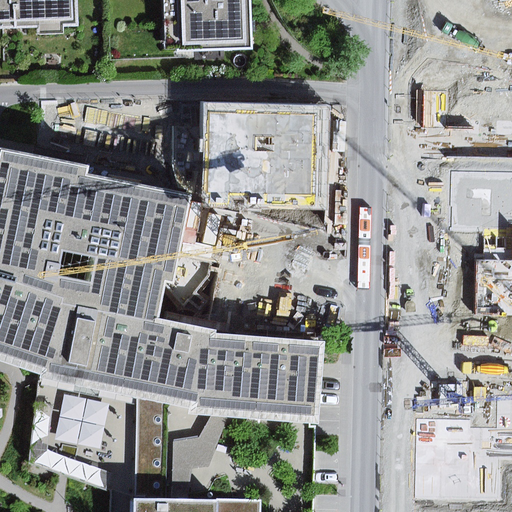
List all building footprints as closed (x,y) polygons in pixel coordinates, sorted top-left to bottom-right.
[(0,0),(0,26),(39,26),(39,33),(63,32),(63,24),(77,24),(76,0),(0,0)] [(162,0),(165,52),(185,51),(253,48),(252,23),(251,0),(162,0)] [(325,108),(262,106),(260,183),(255,183),(255,212),(269,212),(269,252),(328,254),(328,252),(328,231),(329,192),(323,192),(325,108)] [(215,135),(187,130),(180,161),(212,167),(215,135)] [(0,166),(0,277),(66,300),(65,305),(159,321),(166,281),(175,283),(194,198),(88,177),(91,168),(4,149),(0,166)] [(0,277),(0,361),(38,374),(37,378),(137,397),(164,403),(185,407),(184,413),(211,415),(315,423),(320,342),(218,335),(219,331),(159,321),(65,305),(66,300),(0,277)] [(137,397),(37,378),(28,461),(63,473),(136,500),(137,397)] [(162,501),(164,403),(137,397),(136,500),(162,501)] [(173,445),(172,501),(188,501),(193,468),(210,466),(229,418),(211,415),(200,439),(173,445)] [(162,501),(136,500),(135,511),(260,511),(261,503),(188,501),(172,501),(162,501)]
